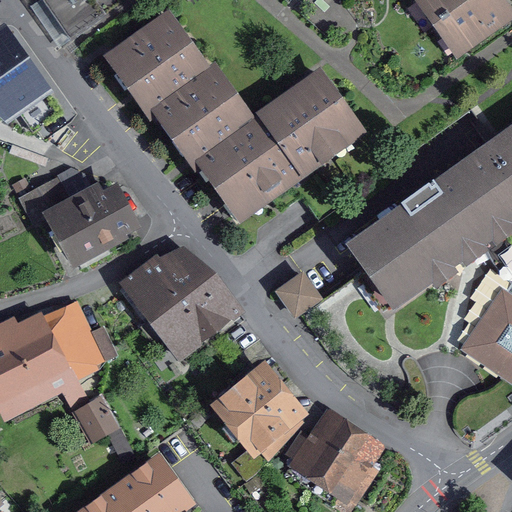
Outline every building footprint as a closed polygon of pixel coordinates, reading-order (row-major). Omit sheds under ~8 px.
[(121,0),(39,0),(30,6),(60,49),(108,15),(105,11),(121,0)] [(416,0),(459,60),(511,21),(511,2),(510,0),(416,0)] [(152,109),(212,66),(170,9),(104,57),(151,121),(157,116),(152,109)] [(0,112),(10,123),(22,114),(34,132),(66,109),(6,23),(0,27),(0,112)] [(219,61),(212,66),(152,109),(157,116),(198,171),(202,168),(196,161),(259,115),(258,114),(219,61)] [(259,115),(305,178),(369,132),(322,67),(258,114),(259,115)] [(305,178),(259,115),(196,161),(202,168),(242,224),(305,178)] [(492,238),(496,244),(511,232),(511,119),(345,241),(365,268),(356,274),(383,311),(392,305),(394,309),(432,282),(436,287),(459,270),(455,265),(463,259),(467,265),(489,249),(485,243),(492,238)] [(48,158),(12,145),(9,153),(45,166),(48,158)] [(100,182),(92,186),(84,172),(74,168),(18,198),(33,226),(47,219),(74,270),(131,239),(100,182)] [(17,194),(31,187),(25,177),(12,185),(17,194)] [(152,324),(218,273),(185,246),(161,257),(158,254),(120,284),(152,324)] [(322,297),(302,269),(274,289),(294,317),(322,297)] [(248,311),(218,273),(152,324),(181,362),(248,311)] [(511,293),(503,287),(461,348),(511,383),(511,293)] [(92,332),(77,301),(44,317),(41,311),(17,324),(13,316),(0,323),(0,378),(52,350),(92,332)] [(92,332),(52,350),(0,378),(0,410),(7,424),(64,394),(81,385),(80,382),(109,368),(106,361),(118,356),(104,326),(92,332)] [(300,418),(307,412),(263,358),(208,403),(246,450),(230,463),(245,481),(261,468),(303,422),(300,418)] [(81,385),(64,394),(92,445),(108,437),(121,461),(134,454),(103,396),(91,402),(81,385)] [(317,483),(355,424),(327,406),(308,434),(301,430),(286,453),(293,458),(288,465),(317,483)] [(387,445),(355,424),(317,483),(337,496),(333,503),(346,511),(350,511),(378,470),(373,466),(387,445)] [(181,511),(185,510),(194,503),(158,450),(69,511),(181,511)] [(10,511),(0,499),(0,511),(10,511)]
